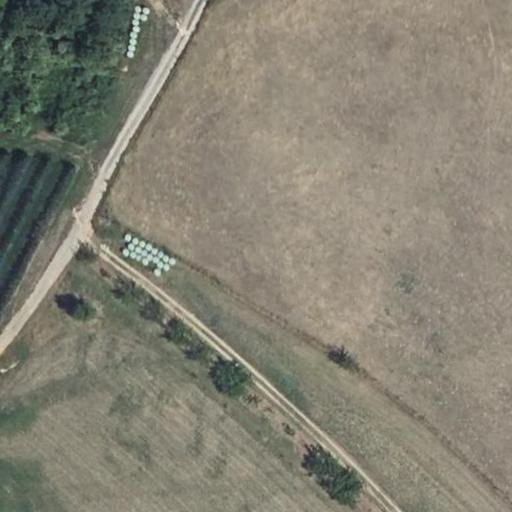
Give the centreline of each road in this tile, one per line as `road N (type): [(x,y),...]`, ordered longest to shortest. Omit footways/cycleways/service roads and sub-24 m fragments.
road 1 (track): [(80,235),(191,320),(389,511)]
road 2 (track): [(0,339),(80,235),(202,0)]
